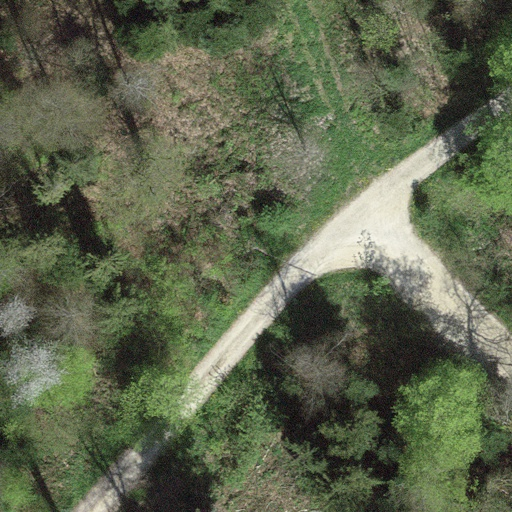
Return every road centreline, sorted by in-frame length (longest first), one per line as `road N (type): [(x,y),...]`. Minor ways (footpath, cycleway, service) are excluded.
road 1 (track): [(95,511),(366,208),(511,98)]
road 2 (track): [(301,0),(366,208),(511,357)]
